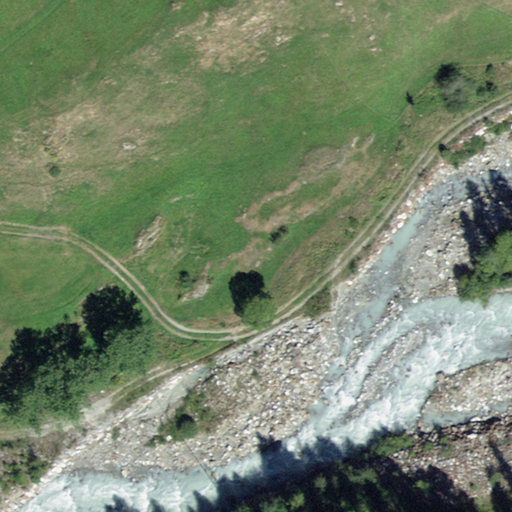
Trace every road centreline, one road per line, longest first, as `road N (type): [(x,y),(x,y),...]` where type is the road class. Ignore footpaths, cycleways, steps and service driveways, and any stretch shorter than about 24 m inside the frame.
road 1 (track): [(37,235),(511,28)]
road 2 (track): [(221,335),(289,308),(476,109),(511,98)]
road 3 (track): [(0,440),(72,436),(151,395),(221,335)]
road 4 (track): [(221,335),(169,322),(87,246),(37,235)]
